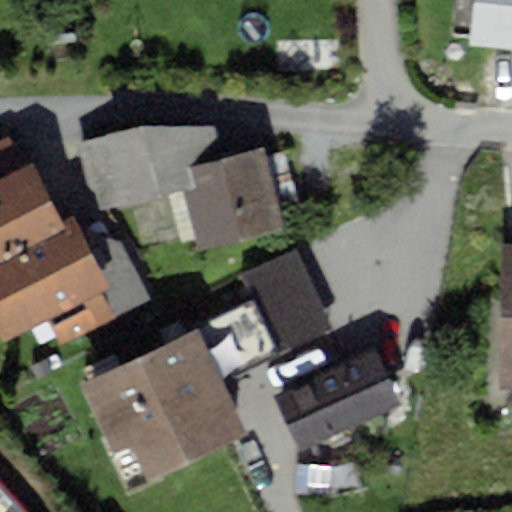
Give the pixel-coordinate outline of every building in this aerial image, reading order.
[(511,0),(474,0),(470,49),(511,53),(511,0)] [(152,127),(87,147),(101,214),(185,195),(198,252),(287,234),(265,136),(152,127)] [(32,177),(0,194),(0,269),(63,235),(32,177)] [(82,236),(0,276),(0,336),(5,346),(110,294),(82,236)] [(511,249),(492,251),(499,398),(511,397),(511,249)] [(254,299),(197,327),(219,375),(275,352),(254,299)] [(197,327),(79,378),(112,454),(132,445),(144,473),(243,430),(219,375),(197,327)] [(372,356),(274,405),(303,461),(400,413),(372,356)]
